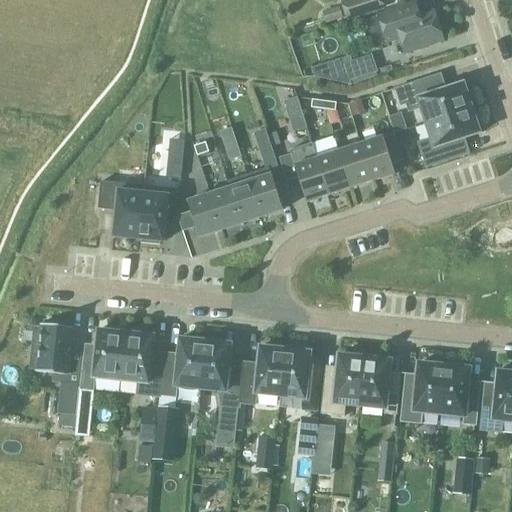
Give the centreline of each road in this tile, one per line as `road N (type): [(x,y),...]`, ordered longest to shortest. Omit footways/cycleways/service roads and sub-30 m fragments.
road 1 (residential): [(511,188),(315,236),(289,257),(268,312)]
road 2 (residential): [(268,312),(511,340)]
road 3 (residential): [(59,285),(268,312)]
